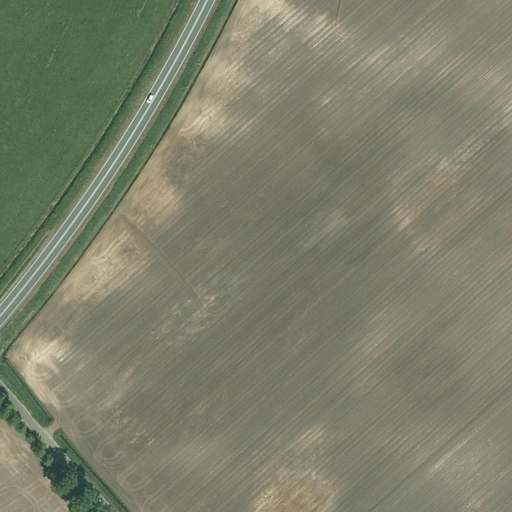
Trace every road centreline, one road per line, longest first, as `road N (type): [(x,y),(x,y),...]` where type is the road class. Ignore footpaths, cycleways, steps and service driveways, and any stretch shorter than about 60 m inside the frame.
road 1 (trunk): [(0,317),(97,188),(205,0)]
road 2 (unclassified): [(108,511),(0,387)]
